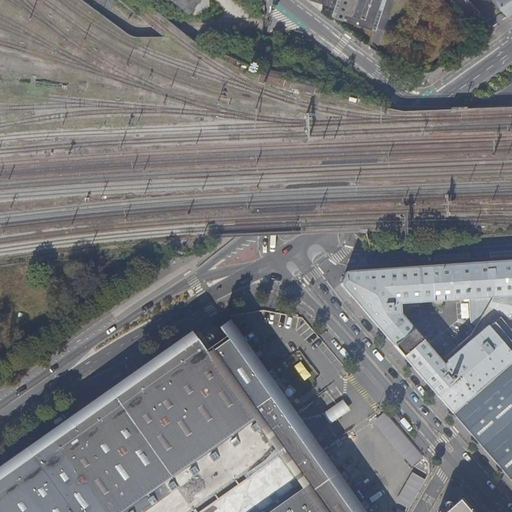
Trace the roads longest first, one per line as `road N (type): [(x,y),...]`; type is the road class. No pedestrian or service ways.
road 1 (secondary): [(511,511),(300,261)]
road 2 (primary): [(0,428),(76,375),(277,261)]
road 3 (primary): [(422,110),(172,290)]
road 4 (secondary): [(277,261),(453,462)]
road 5 (primary): [(319,232),(511,92)]
road 6 (secondary): [(424,118),(274,224),(268,242),(277,261)]
road 7 (primary): [(172,290),(0,403)]
road 8 (unclassified): [(319,232),(350,256),(511,246)]
road 9 (residential): [(280,0),(422,110)]
